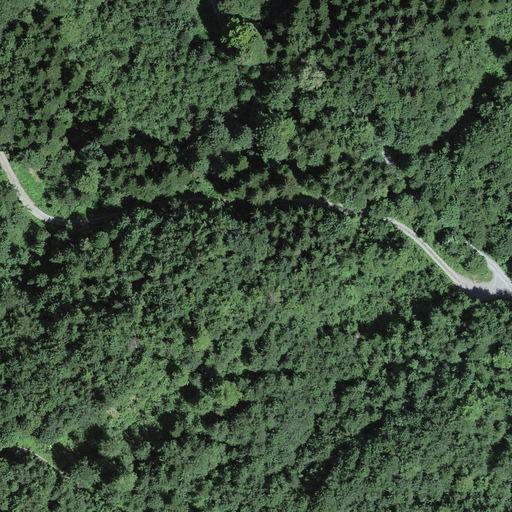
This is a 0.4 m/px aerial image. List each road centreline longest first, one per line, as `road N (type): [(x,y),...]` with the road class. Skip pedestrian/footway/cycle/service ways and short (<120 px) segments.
road 1 (track): [(0,151),(27,208),(64,221),(176,200),(292,201),(343,208),(414,234),(478,296),(490,294),(499,274)]
road 2 (track): [(511,292),(393,170),(369,128),(270,77),(231,37),(213,0)]
road 3 (track): [(124,511),(28,456),(0,450)]
